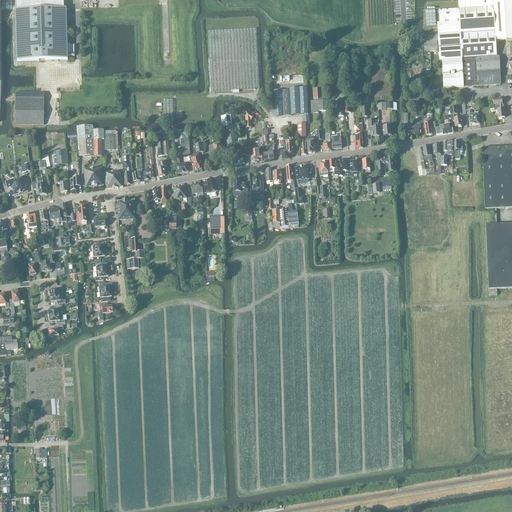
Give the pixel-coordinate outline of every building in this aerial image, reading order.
[(56,0),(56,9),(15,10),(17,61),(68,60),(66,8),(64,8),(63,0),(56,0)] [(440,23),(437,23),(438,32),(440,61),(442,61),(443,88),(463,87),(477,86),(500,85),(499,57),(496,57),(495,42),(511,40),(511,0),(482,0),(463,1),(458,2),(459,9),(439,11),(440,23)] [(436,26),(435,10),(426,11),(427,27),(436,26)] [(208,31),(211,91),(259,89),(256,29),(208,31)] [(437,52),(437,42),(424,42),(424,52),(437,52)] [(290,91),(274,92),(275,108),(275,117),(283,116),(291,116),(291,115),(300,115),(308,114),(307,88),(290,89),(290,91)] [(16,105),(44,105),(44,93),(16,93),(16,105)] [(163,100),(164,118),(174,117),(173,100),(163,100)] [(494,111),(497,111),(498,119),(505,118),(504,110),(503,105),(502,106),(502,100),(493,101),(494,107),(494,111)] [(328,101),(318,101),(318,112),(328,111),(328,101)] [(15,125),(44,125),(44,105),(16,105),(15,125)] [(452,120),(452,121),(454,122),(455,128),(462,126),(461,118),(458,118),(457,114),(457,111),(458,111),(458,107),(449,108),(450,115),(448,118),(451,120),(452,120)] [(225,116),(223,116),(225,127),(226,127),(232,126),(230,109),(224,110),(225,116)] [(254,117),(245,111),(246,128),(251,128),(251,121),(254,117)] [(479,124),(478,113),(472,114),(472,116),(472,117),(469,118),(470,125),(479,124)] [(376,137),(376,138),(379,138),(379,137),(379,127),(375,127),(375,120),(368,121),(369,131),(369,132),(370,132),(373,132),(373,137),(376,137)] [(426,136),(432,135),(430,122),(427,123),(424,123),(424,128),(424,127),(426,136)] [(297,124),(297,137),(306,137),(306,124),(297,124)] [(383,127),(383,136),(391,136),(391,126),(386,126),(386,124),(383,124),(383,127)] [(419,125),(418,124),(417,125),(416,125),(415,125),(415,127),(413,127),(413,125),(410,125),(410,127),(407,127),(408,136),(421,135),(420,125),(419,125)] [(450,125),(441,127),(435,128),(436,135),(442,134),(443,135),(453,133),(454,133),(452,124),(450,125)] [(93,126),(76,127),(76,131),(77,132),(78,157),(90,156),(90,157),(94,157),(102,157),(102,156),(105,156),(105,151),(104,135),(104,131),(104,130),(93,131),(93,126)] [(229,143),(235,142),(232,126),(226,127),(229,143)] [(362,140),(362,130),(363,130),(363,126),(356,127),(356,131),(356,135),(355,135),(355,140),(354,140),(355,149),(357,149),(363,148),(363,143),(364,143),(364,141),(362,140)] [(188,134),(177,134),(177,141),(178,141),(178,145),(181,145),(182,157),(185,157),(190,156),(189,140),(188,140),(188,134)] [(335,139),(332,139),(332,150),(337,149),(342,149),(341,139),(340,134),(337,134),(337,139),(335,139)] [(114,135),(104,135),(105,151),(115,150),(114,135)] [(306,139),(306,142),(306,144),(307,144),(307,145),(308,154),(311,153),(312,154),(312,153),(313,154),(315,154),(315,153),(316,153),(315,144),(314,144),(313,138),(306,139)] [(459,141),(453,142),(454,150),(455,150),(456,160),(460,159),(460,156),(459,156),(459,152),(463,152),(462,148),(461,147),(459,147),(459,141)] [(449,158),(453,158),(453,152),(451,152),(451,149),(452,149),(452,142),(447,143),(443,143),(443,152),(446,152),(446,155),(449,155),(449,158)] [(157,144),(158,157),(169,156),(168,143),(157,144)] [(213,144),(215,155),(221,154),(220,143),(213,144)] [(323,144),(323,153),(332,152),(331,143),(323,144)] [(205,152),(206,151),(205,146),(203,145),(202,145),(202,144),(190,146),(191,160),(193,171),(197,170),(197,171),(202,170),(200,158),(199,158),(198,153),(205,152)] [(423,157),(432,156),(430,146),(421,148),(423,157)] [(511,288),(511,223),(497,225),(496,209),(511,208),(511,147),(482,148),(485,210),(494,209),(494,225),(486,225),(488,290),(489,296),(497,296),(497,289),(511,288)] [(261,148),(252,149),(253,157),(253,163),(255,162),(255,163),(257,163),(258,162),(259,162),(259,161),(261,161),(262,161),(262,156),(262,149),(261,149),(261,148)] [(56,152),(57,165),(67,165),(66,151),(56,152)] [(263,154),(264,162),(274,160),(273,152),(264,153),(264,154),(263,154)] [(233,159),(234,165),(238,165),(240,165),(244,164),(245,164),(244,164),(244,158),(243,154),(238,154),(238,153),(233,153),(233,159)] [(42,156),(43,161),(45,161),(46,168),(50,167),(48,155),(42,156)] [(377,160),(375,160),(376,167),(378,167),(378,173),(383,173),(382,165),(388,164),(389,172),(393,172),(392,160),(392,159),(392,157),(387,157),(387,158),(381,159),(381,158),(377,158),(377,160)] [(176,165),(178,175),(188,172),(187,163),(180,164),(179,158),(175,159),(176,165)] [(363,168),(358,169),(359,174),(363,174),(363,170),(367,170),(367,173),(370,173),(369,160),(365,160),(363,160),(363,161),(362,161),(363,168)] [(157,169),(159,177),(165,176),(164,168),(166,168),(165,161),(158,162),(159,168),(157,169)] [(329,161),(329,162),(328,162),(329,170),(334,169),(334,176),(338,175),(337,161),(334,161),(332,161),(329,161)] [(344,175),(348,174),(347,171),(347,161),(345,161),(340,161),(341,170),(338,170),(338,177),(343,177),(344,175)] [(320,171),(320,172),(320,176),(328,175),(327,163),(326,162),(325,162),(323,162),(323,163),(320,163),(320,164),(320,168),(319,168),(320,171)] [(347,171),(348,174),(348,178),(353,178),(353,175),(357,175),(357,171),(358,171),(358,167),(357,167),(357,162),(350,162),(351,171),(347,171)] [(125,163),(122,163),(123,174),(125,185),(131,184),(129,174),(127,174),(126,169),(128,168),(125,163)] [(286,167),(287,182),(291,181),(291,186),(294,186),(293,181),(292,166),(286,167)] [(143,173),(144,181),(149,180),(149,179),(154,178),(152,167),(146,168),(147,172),(143,173)] [(304,180),(304,181),(305,182),(306,182),(307,182),(308,182),(308,181),(308,179),(309,179),(308,167),(303,168),(303,167),(302,167),(303,168),(300,168),(300,167),(300,168),(296,168),(295,168),(295,169),(297,181),(304,180)] [(102,168),(84,170),(86,187),(85,187),(86,188),(92,187),(97,187),(103,186),(104,186),(103,186),(102,168)] [(118,188),(122,187),(122,188),(123,187),(121,171),(105,173),(106,189),(107,189),(111,189),(118,188)] [(279,182),(279,185),(282,185),(282,181),(281,181),(280,172),(277,172),(274,172),(273,173),(273,182),(279,182)] [(132,175),(133,183),(134,182),(135,183),(140,182),(139,178),(141,178),(140,173),(132,175)] [(24,177),(17,179),(21,194),(28,192),(24,177)] [(73,180),(70,180),(71,191),(78,190),(78,187),(81,187),(80,177),(73,178),(73,180)] [(32,183),(33,190),(37,190),(37,196),(47,195),(45,184),(43,185),(42,178),(37,179),(38,183),(32,183)] [(254,189),(252,189),(253,194),(260,193),(260,192),(264,192),(263,182),(260,182),(260,178),(253,178),(254,189)] [(21,194),(17,179),(5,182),(7,188),(12,187),(14,196),(21,194)] [(234,181),(232,181),(233,192),(233,196),(241,196),(241,194),(248,193),(248,190),(247,183),(243,184),(242,184),(241,184),(240,180),(239,180),(238,180),(237,179),(236,179),(235,180),(234,181)] [(60,184),(61,193),(67,192),(67,187),(68,187),(68,183),(67,180),(64,180),(64,184),(60,184)] [(208,186),(203,187),(204,194),(209,193),(217,192),(215,180),(207,181),(208,186)] [(372,181),(372,186),(373,186),(374,194),(380,194),(391,193),(390,180),(379,181),(379,180),(372,181)] [(203,196),(203,193),(201,184),(201,183),(191,185),(192,195),(197,194),(197,197),(203,196)] [(173,188),(175,200),(187,199),(185,186),(173,188)] [(422,212),(449,208),(446,187),(442,187),(444,195),(440,195),(441,198),(421,201),(422,212)] [(158,189),(152,190),(154,199),(154,202),(158,201),(160,201),(160,191),(158,191),(158,189)] [(300,189),(295,189),(297,205),(304,204),(303,197),(301,197),(300,189)] [(118,201),(117,201),(117,202),(118,220),(136,219),(135,201),(135,200),(134,200),(127,201),(127,200),(123,201),(118,201)] [(76,215),(77,221),(77,223),(87,223),(86,212),(87,211),(86,210),(86,209),(86,208),(79,208),(79,214),(76,215)] [(289,227),(299,226),(297,210),(291,211),(291,208),(288,208),(289,211),(287,212),(289,227)] [(62,222),(62,217),(60,217),(59,211),(56,211),(56,209),(53,210),(50,210),(49,210),(50,221),(59,220),(59,223),(62,222)] [(281,228),(289,227),(287,212),(287,210),(279,211),(280,224),(280,228),(281,228)] [(40,213),(41,222),(41,225),(45,224),(46,227),(49,226),(47,212),(40,213)] [(27,215),(28,222),(27,223),(27,225),(28,225),(27,225),(28,231),(30,230),(30,229),(37,228),(36,224),(35,215),(31,215),(30,214),(28,214),(27,215)] [(210,217),(210,229),(220,229),(220,217),(213,217),(210,217)] [(89,225),(89,226),(90,234),(93,233),(93,228),(96,228),(106,227),(105,221),(104,221),(104,218),(100,219),(100,221),(95,222),(95,225),(93,225),(89,225)] [(154,225),(153,225),(154,227),(157,227),(157,225),(162,225),(161,218),(154,219),(154,225)] [(409,230),(437,226),(436,218),(408,222),(409,230)] [(135,259),(127,260),(127,269),(139,269),(138,259),(145,259),(144,252),(139,252),(138,238),(131,239),(132,255),(134,255),(135,259)] [(92,247),(93,252),(105,251),(105,247),(104,247),(104,245),(99,246),(99,242),(91,243),(91,247),(92,247)] [(8,253),(16,259),(18,255),(17,249),(11,250),(8,253)] [(105,251),(93,252),(93,258),(94,258),(94,261),(101,260),(100,257),(105,257),(104,255),(106,255),(105,251)] [(28,273),(29,277),(34,276),(34,275),(36,275),(35,268),(39,268),(38,254),(33,255),(34,262),(28,263),(29,272),(28,273)] [(60,265),(55,262),(54,262),(53,256),(50,256),(51,262),(41,263),(42,266),(41,266),(42,273),(52,271),(52,270),(61,269),(60,265)] [(96,266),(96,272),(109,271),(108,267),(107,268),(107,265),(103,266),(102,263),(96,263),(96,266)] [(69,275),(76,274),(75,270),(73,270),(73,264),(68,265),(68,271),(69,275)] [(109,271),(96,272),(97,278),(96,278),(96,281),(104,281),(104,278),(108,277),(108,275),(109,275),(109,271)] [(99,287),(100,293),(112,291),(112,288),(111,288),(110,286),(106,286),(106,283),(100,284),(100,287),(99,287)] [(49,290),(50,296),(63,295),(62,286),(56,287),(56,290),(49,290)] [(112,291),(100,293),(100,298),(101,303),(108,302),(107,299),(109,299),(109,298),(111,297),(111,295),(112,295),(112,291)] [(9,301),(10,309),(14,309),(13,304),(19,303),(17,293),(11,294),(12,300),(9,301)] [(0,295),(0,305),(5,305),(6,308),(9,307),(8,301),(5,301),(4,295),(0,295)] [(63,295),(50,296),(50,302),(57,301),(57,305),(66,304),(65,300),(63,301),(63,295)] [(100,305),(100,308),(100,311),(103,311),(103,314),(108,314),(109,315),(111,314),(112,313),(113,313),(112,307),(106,307),(106,304),(100,305)] [(49,315),(49,316),(59,315),(59,310),(62,310),(62,306),(55,307),(56,310),(49,310),(49,312),(48,312),(48,315),(49,315)] [(59,315),(49,316),(50,322),(57,321),(57,325),(65,324),(65,320),(63,321),(62,315),(59,315)] [(18,317),(12,318),(2,319),(3,325),(19,323),(18,317)] [(63,329),(63,326),(55,327),(55,330),(48,330),(49,337),(50,337),(50,338),(54,337),(54,336),(59,336),(58,330),(63,329)] [(0,356),(7,356),(6,356),(11,355),(10,351),(18,350),(16,341),(4,342),(0,342),(0,356)]
